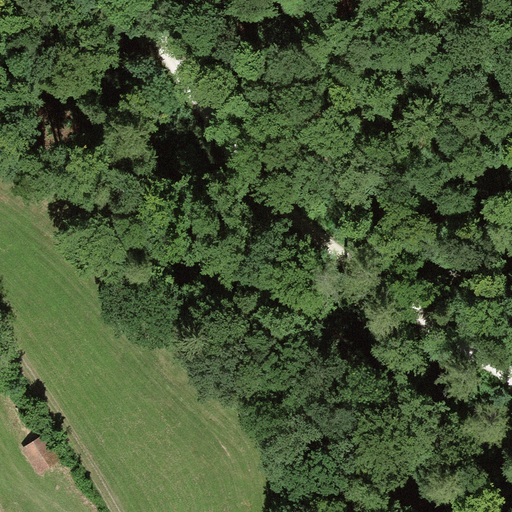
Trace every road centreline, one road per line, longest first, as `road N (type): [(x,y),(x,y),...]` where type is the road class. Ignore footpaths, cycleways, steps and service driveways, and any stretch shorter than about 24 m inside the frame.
road 1 (track): [(511,371),(392,293),(282,203),(127,0)]
road 2 (track): [(0,339),(111,511)]
